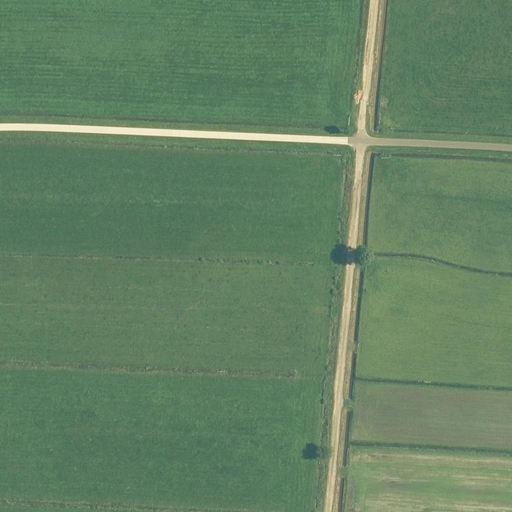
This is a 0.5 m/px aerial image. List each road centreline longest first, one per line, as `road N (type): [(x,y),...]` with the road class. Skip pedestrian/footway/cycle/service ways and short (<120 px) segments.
road 1 (track): [(326,511),(372,0)]
road 2 (unclassified): [(511,149),(0,130)]
